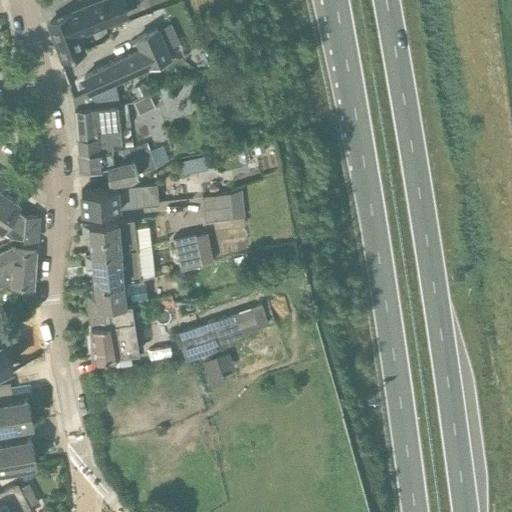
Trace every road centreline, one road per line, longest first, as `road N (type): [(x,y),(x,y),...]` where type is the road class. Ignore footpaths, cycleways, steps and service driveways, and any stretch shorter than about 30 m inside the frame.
road 1 (trunk): [(464,511),(386,0)]
road 2 (trunk): [(335,0),(413,511)]
road 3 (residential): [(80,459),(51,302),(57,160),(33,52)]
